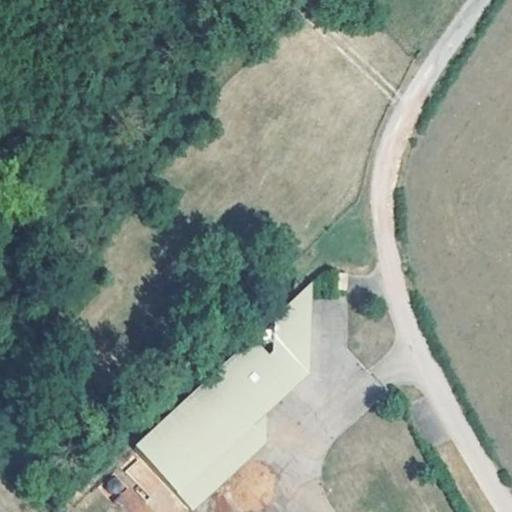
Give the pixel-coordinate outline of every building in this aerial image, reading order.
[(347,281),(337,280),(335,297),(346,298),(347,281)] [(305,376),(308,295),(255,343),(293,387),(305,376)] [(262,447),(262,415),(293,387),(255,343),(207,385),(247,430),(262,447)] [(182,511),(189,511),(262,447),(247,430),(207,385),(131,454),(182,511)] [(154,511),(129,486),(113,502),(123,511),(154,511)]
